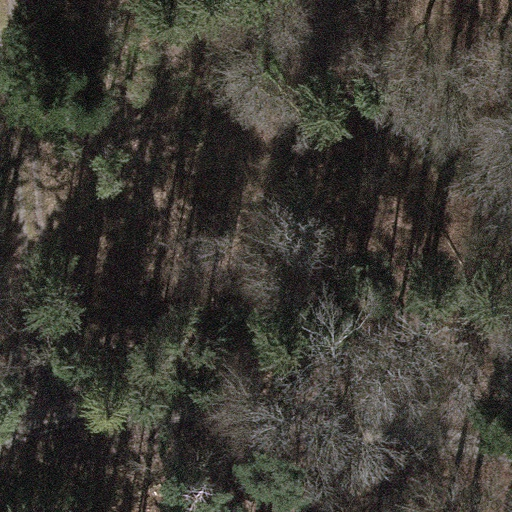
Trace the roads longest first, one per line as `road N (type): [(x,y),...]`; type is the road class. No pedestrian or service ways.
road 1 (track): [(511,448),(275,415),(32,408)]
road 2 (track): [(0,0),(32,408),(0,427)]
